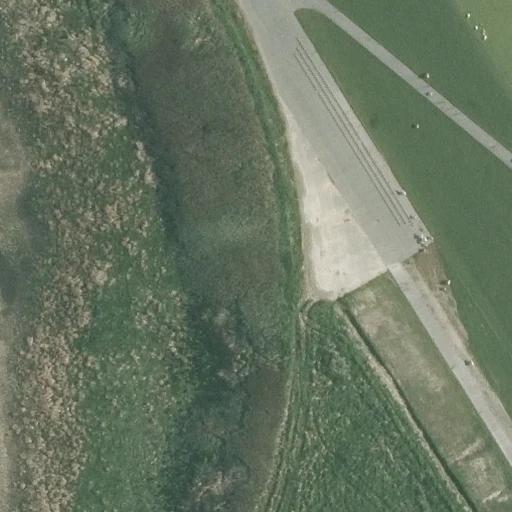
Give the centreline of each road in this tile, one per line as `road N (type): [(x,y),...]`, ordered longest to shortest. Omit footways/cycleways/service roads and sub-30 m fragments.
road 1 (track): [(511,437),(258,0)]
road 2 (track): [(307,0),(511,171)]
